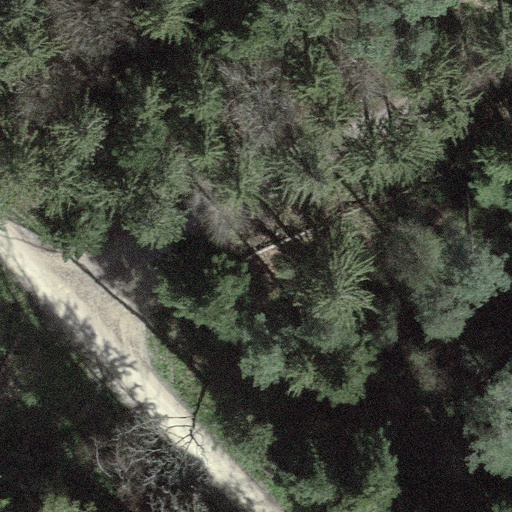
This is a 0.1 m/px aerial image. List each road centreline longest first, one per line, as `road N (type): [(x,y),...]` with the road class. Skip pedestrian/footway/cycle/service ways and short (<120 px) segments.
road 1 (track): [(511,48),(330,123),(43,281)]
road 2 (track): [(257,511),(0,233)]
